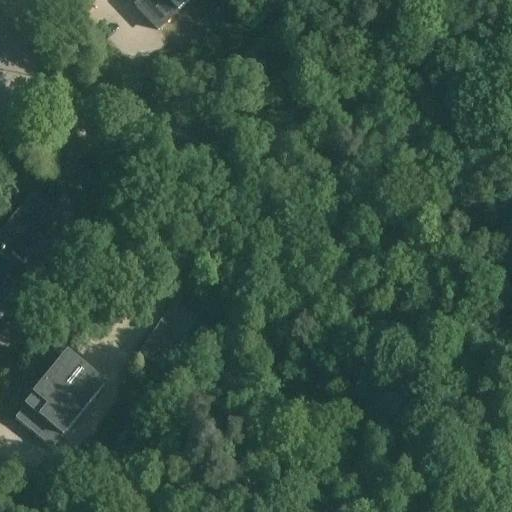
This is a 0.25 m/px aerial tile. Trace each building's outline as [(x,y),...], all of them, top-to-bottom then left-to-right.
[(145,0),(136,9),(158,32),(191,0),(145,0)] [(0,236),(0,258),(7,265),(0,273),(0,317),(5,311),(17,321),(38,296),(28,287),(32,281),(22,273),(62,224),(31,198),(0,236)] [(131,292),(139,298),(163,266),(155,260),(131,292)] [(197,321),(173,305),(139,355),(163,371),(197,321)] [(56,320),(40,340),(59,355),(87,321),(78,314),(65,327),(56,320)] [(50,451),(104,388),(69,359),(67,362),(16,422),(50,451)]
